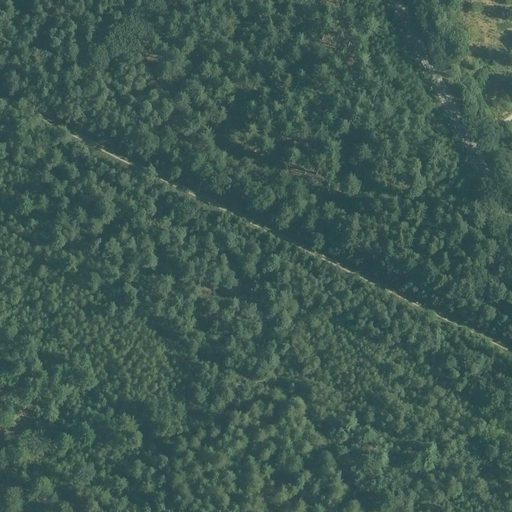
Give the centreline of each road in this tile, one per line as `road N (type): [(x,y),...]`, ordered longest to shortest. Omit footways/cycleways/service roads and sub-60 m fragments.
road 1 (track): [(0,96),(511,350)]
road 2 (tertiary): [(511,228),(389,0)]
